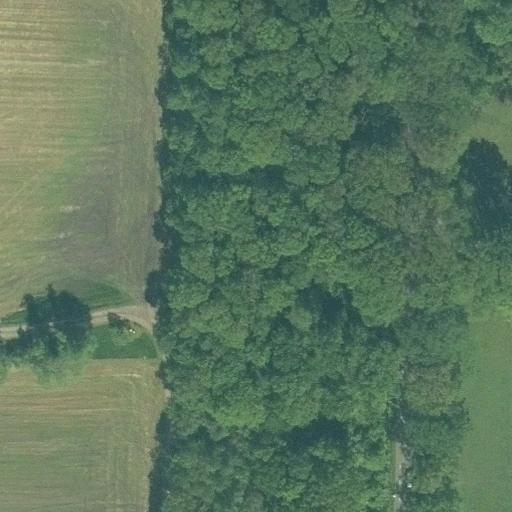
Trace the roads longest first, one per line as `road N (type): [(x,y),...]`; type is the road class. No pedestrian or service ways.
road 1 (secondary): [(405,511),(418,0)]
road 2 (track): [(165,511),(168,358),(159,331),(124,311),(0,328)]
